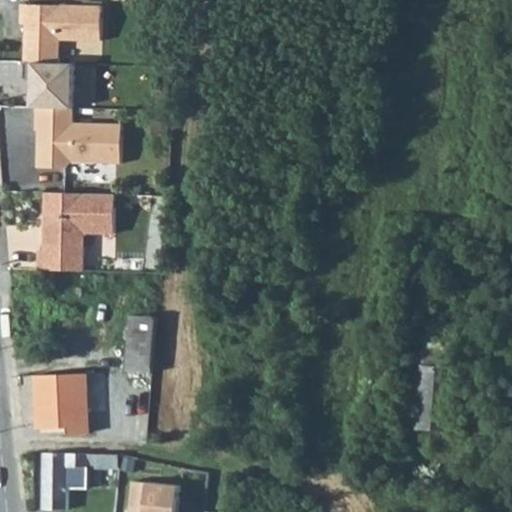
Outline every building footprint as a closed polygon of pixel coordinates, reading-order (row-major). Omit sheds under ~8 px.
[(56,36),(98,38),(100,4),(19,1),(18,21),(23,21),(21,58),(54,60),(56,36)] [(77,67),(38,66),(37,106),(75,108),(77,67)] [(75,108),(37,106),(36,131),(39,131),(37,166),(64,168),(72,160),(122,163),(124,125),(74,123),(75,108)] [(124,119),(125,108),(81,106),(80,118),(124,119)] [(112,196),(42,192),(42,197),(90,199),(88,232),(110,233),(112,196)] [(90,199),(42,197),(40,251),(36,251),(35,271),(79,273),(83,232),(88,232),(90,199)] [(127,371),(153,373),(158,317),(132,316),(127,371)] [(459,347),(427,345),(421,427),(452,430),(459,347)] [(70,435),(77,434),(81,374),(38,375),(39,428),(70,427),(70,435)] [(86,464),(119,466),(120,454),(74,453),(46,453),(45,509),(70,509),(71,487),(84,487),(86,464)] [(177,511),(180,483),(135,480),(132,511),(177,511)] [(114,511),(116,503),(99,504),(99,511),(114,511)]
